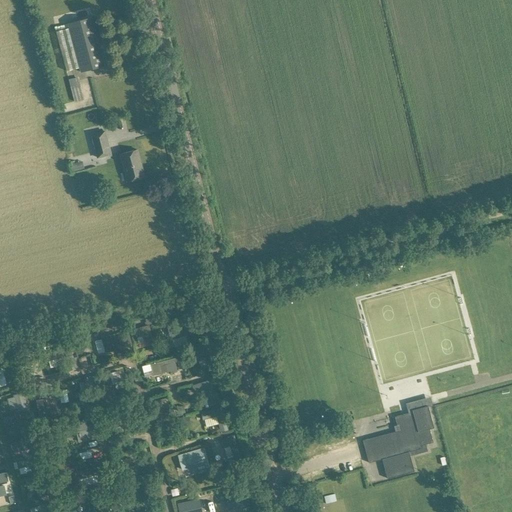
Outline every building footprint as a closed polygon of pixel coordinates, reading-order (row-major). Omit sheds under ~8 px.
[(82,19),(68,23),(69,28),(56,31),(67,71),(80,67),(81,72),(105,66),(92,17),(82,19)] [(78,77),(69,79),(74,100),(83,98),(78,77)] [(104,131),(91,135),(97,157),(110,154),(104,131)] [(128,181),(134,179),(144,177),(137,149),(120,154),(128,181)] [(185,335),(198,332),(193,316),(168,323),(172,339),(185,335)] [(146,345),(155,343),(150,324),(147,324),(135,328),(137,336),(140,347),(146,345)] [(207,325),(199,327),(202,337),(210,335),(207,325)] [(105,352),(132,345),(128,329),(101,336),(102,338),(105,351),(105,352)] [(79,339),(75,341),(75,347),(83,352),(88,344),(79,339)] [(59,357),(72,354),(71,347),(45,352),(47,360),(49,360),(50,367),(61,364),(60,360),(59,357)] [(215,368),(209,348),(198,352),(197,352),(198,353),(200,360),(204,358),(208,370),(215,368)] [(175,361),(177,361),(176,357),(142,365),(145,375),(153,373),(153,374),(177,368),(175,361)] [(112,384),(109,372),(93,376),(101,406),(117,402),(112,384)] [(218,391),(216,392),(211,378),(192,384),(194,391),(201,389),(204,388),(210,405),(222,402),(218,391)] [(60,389),(62,405),(69,404),(67,388),(60,389)] [(13,397),(7,398),(10,410),(16,408),(17,412),(29,409),(24,392),(13,395),(13,397)] [(50,407),(46,405),(45,397),(35,399),(39,418),(61,414),(59,405),(50,407)] [(98,397),(90,399),(92,408),(100,406),(98,397)] [(88,399),(69,403),(71,410),(90,406),(88,399)] [(158,427),(175,423),(169,400),(152,404),(158,427)] [(183,405),(176,407),(179,416),(186,414),(183,405)] [(429,429),(434,427),(428,405),(412,410),(413,412),(395,417),(397,425),(400,424),(401,430),(395,431),(363,440),(369,462),(382,459),(387,478),(414,471),(410,455),(416,454),(428,451),(426,444),(433,442),(429,429)] [(222,432),(229,429),(222,406),(201,412),(203,419),(205,419),(217,416),(219,423),(222,432)] [(113,422),(120,420),(119,413),(103,417),(108,437),(116,435),(114,426),(113,422)] [(84,440),(99,437),(94,415),(86,417),(86,419),(65,424),(67,433),(76,431),(81,430),(84,440)] [(189,415),(177,418),(180,427),(191,424),(189,415)] [(29,417),(5,424),(7,431),(31,424),(29,417)] [(234,460),(243,457),(236,435),(223,439),(225,447),(230,445),(234,460)] [(14,452),(38,446),(35,436),(11,443),(12,449),(13,448),(14,452)] [(193,466),(209,462),(205,447),(178,454),(182,469),(193,466)] [(104,473),(106,472),(102,456),(79,462),(83,478),(84,485),(99,482),(97,475),(104,473)] [(37,457),(16,461),(18,468),(39,463),(37,457)] [(123,467),(121,460),(121,458),(112,460),(114,468),(116,478),(137,473),(135,464),(128,466),(123,467)] [(234,462),(224,464),(227,474),(236,472),(234,462)] [(0,482),(8,481),(6,472),(0,472),(0,482)] [(42,476),(22,480),(23,486),(43,482),(42,476)] [(157,483),(147,486),(149,494),(151,500),(156,499),(154,493),(159,492),(157,483)] [(246,488),(224,493),(228,510),(250,505),(246,488)] [(130,504),(126,490),(125,489),(95,497),(99,511),(107,511),(130,506),(130,504)] [(74,511),(73,506),(87,503),(85,495),(63,500),(65,511),(74,511)] [(47,496),(27,501),(29,508),(49,503),(47,496)] [(202,511),(199,498),(177,503),(179,511),(202,511)]
